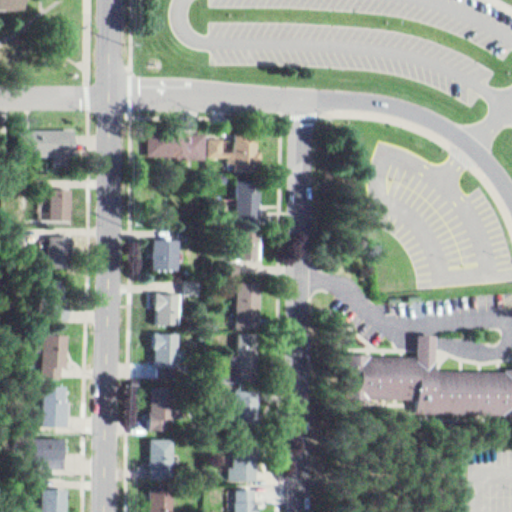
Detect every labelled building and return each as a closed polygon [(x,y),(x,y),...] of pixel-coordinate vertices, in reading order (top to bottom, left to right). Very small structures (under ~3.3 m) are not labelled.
[(0,0),(0,10),(26,11),(26,0),(0,0)] [(18,121),(72,120),(73,147),(19,149),(18,121)] [(206,125),(206,151),(145,151),(145,121),(185,121),(185,125),(206,125)] [(210,130),(210,153),(236,153),(236,164),(260,164),(260,121),(233,121),(233,141),(225,141),(225,130),(210,130)] [(237,212),(257,213),(258,174),(238,173),(237,212)] [(51,193),(51,179),(69,179),(69,212),(42,212),(41,193),(51,193)] [(237,249),(258,250),(258,222),(237,222),(237,249)] [(47,228),(68,228),(68,264),(47,264),(47,228)] [(149,230),(149,260),(174,260),(174,230),(149,230)] [(40,272),(55,272),(54,302),(68,302),(68,312),(38,311),(40,272)] [(239,275),(237,316),(256,317),(258,275),(239,275)] [(48,317),(72,317),(72,278),(48,278),(48,317)] [(199,278),(185,278),(185,291),(199,291),(199,278)] [(152,284),(178,284),(178,319),(152,318),(152,284)] [(150,325),(174,325),(174,343),(184,343),(184,364),(150,363),(150,325)] [(45,327),(64,328),(63,367),(44,366),(45,327)] [(221,373),(256,373),(255,327),(239,327),(240,347),(231,347),(231,356),(221,356),(221,373)] [(349,347),(414,347),(414,328),(431,327),(431,360),(511,359),(511,403),(349,404),(349,347)] [(46,377),(70,377),(70,416),(46,415),(46,377)] [(149,378),(148,419),(171,420),(171,379),(149,378)] [(236,382),(256,383),(256,423),(235,423),(236,382)] [(37,426),(65,426),(65,461),(51,461),(51,452),(37,452),(37,426)] [(149,431),(170,431),(170,472),(150,472),(149,431)] [(227,475),(255,474),(254,435),(233,436),(234,460),(227,460),(227,475)] [(149,481),(149,511),(170,511),(170,481),(149,481)] [(232,483),(232,511),(254,511),(254,483),(232,483)] [(71,487),(71,511),(46,511),(47,487),(71,487)]
